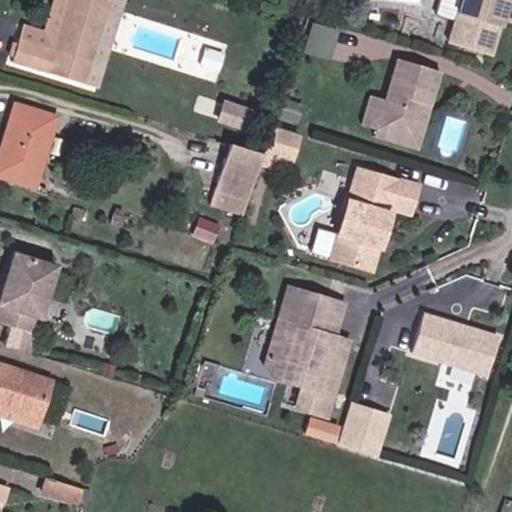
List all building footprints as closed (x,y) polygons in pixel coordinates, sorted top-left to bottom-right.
[(108,0),(68,0),(54,49),(1,34),(0,38),(0,57),(84,82),(108,0)] [(54,49),(68,0),(53,0),(43,32),(5,21),(1,34),(54,49)] [(438,0),(434,16),(453,22),(459,0),(438,0)] [(504,0),(509,2),(509,0),(459,0),(453,22),(446,45),(488,57),(504,0)] [(337,33),(311,26),(301,59),(327,66),(337,33)] [(223,50),(207,45),(202,61),(219,66),(223,50)] [(359,127),(373,130),(397,139),(417,119),(420,104),(428,107),(437,74),(393,60),(382,101),(367,98),(359,127)] [(280,100),(274,115),(289,120),(295,105),(280,100)] [(0,175),(34,187),(57,115),(15,103),(0,151),(0,175)] [(397,139),(373,130),(370,138),(414,151),(428,107),(420,104),(417,119),(397,139)] [(241,214),(261,153),(229,143),(208,204),(241,214)] [(305,255),(367,274),(386,210),(407,216),(416,188),(353,168),(332,236),(313,230),(305,255)] [(192,236),(211,243),(218,224),(199,218),(192,236)] [(0,305),(0,322),(29,331),(34,314),(39,316),(56,265),(12,252),(0,291),(0,304),(0,305)] [(296,315),(302,295),(287,290),(281,311),(296,315)] [(342,306),(302,295),(296,315),(281,311),(263,368),(270,379),(300,388),(294,409),(324,418),(341,360),(321,354),(325,338),(332,340),(342,306)] [(413,355),(426,318),(421,317),(409,354),(413,355)] [(453,326),(426,318),(413,355),(483,378),(495,339),(463,329),(462,334),(454,331),(453,326)] [(346,344),(332,340),(325,338),(321,354),(341,360),(346,344)] [(0,403),(39,416),(50,381),(0,364),(0,403)] [(0,414),(36,426),(39,416),(0,403),(0,414)] [(381,427),(343,415),(334,446),(371,457),(381,427)] [(82,488),(44,477),(39,493),(69,502),(70,500),(77,502),(81,496),(82,488)] [(0,500),(4,502),(9,486),(0,483),(0,500)]
